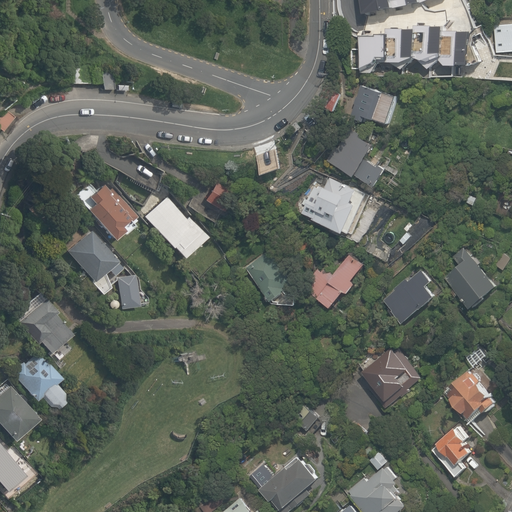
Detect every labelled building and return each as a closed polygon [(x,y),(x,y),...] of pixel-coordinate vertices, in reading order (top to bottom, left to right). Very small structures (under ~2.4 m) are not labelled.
[(378,0),(381,18),(404,15),(404,18),(418,16),(417,11),(428,9),(429,12),(443,10),(442,4),(458,2),(458,4),(467,2),(466,0),(378,0)] [(429,60),(479,62),(479,32),(466,31),(466,33),(456,33),(457,27),(442,27),(442,28),(424,28),(423,31),(397,30),(397,36),(368,36),(367,68),(387,68),(387,59),(418,60),(418,58),(429,58),(429,60)] [(511,28),(502,29),(503,55),(511,54),(511,28)] [(112,73),(101,73),(101,64),(66,64),(66,83),(101,84),(101,91),(112,91),(112,73)] [(405,100),(366,86),(362,97),(335,88),(328,109),(371,125),(373,118),(396,126),(405,100)] [(381,147),(350,134),(336,166),(388,188),(395,172),(381,166),(383,161),(376,158),(381,147)] [(365,192),(331,178),(325,191),(332,193),(325,209),(321,208),(315,221),(353,237),(369,198),(364,196),(365,192)] [(98,206),(91,213),(118,240),(139,219),(107,187),(93,201),(98,206)] [(198,189),(187,207),(214,224),(219,215),(234,225),(245,207),(213,187),(208,195),(198,189)] [(165,194),(144,215),(187,258),(208,238),(165,194)] [(511,198),(501,195),(494,213),(511,219),(511,198)] [(128,269),(95,230),(68,253),(96,285),(111,273),(116,278),(128,269)] [(277,247),(252,266),(278,302),(291,293),(290,291),(302,282),(277,247)] [(340,310),(352,295),(358,299),(379,271),(359,255),(347,269),(331,256),(315,276),(324,282),(319,288),(324,292),(321,296),(340,310)] [(501,290),(473,258),(450,279),(478,311),(501,290)] [(408,328),(444,300),(434,288),(440,283),(429,270),(414,281),(408,274),(382,295),(408,328)] [(43,293),(14,319),(38,345),(42,342),(59,361),(72,349),(69,345),(76,338),(71,332),(79,325),(72,318),(65,325),(57,317),(61,313),(43,293)] [(65,380),(36,348),(9,372),(38,404),(44,398),(57,412),(71,399),(59,385),(65,380)] [(364,365),(396,406),(428,381),(406,352),(402,356),(396,349),(388,355),(384,349),(364,365)] [(462,393),(456,398),(476,422),(481,418),(485,423),(504,407),(472,369),(454,384),(462,393)] [(0,384),(0,426),(17,446),(44,421),(5,379),(0,384)] [(306,443),(329,421),(312,403),(289,425),(306,443)] [(460,421),(443,438),(468,463),(481,450),(472,441),(477,437),(460,421)] [(366,477),(351,490),(369,511),(404,511),(413,505),(397,486),(400,483),(389,471),(394,466),(384,454),(374,463),(382,473),(371,482),(366,477)] [(308,463),(304,458),(276,478),(268,466),(254,476),(275,505),(280,501),(288,511),(327,483),(311,461),(308,463)] [(258,511),(242,493),(220,511),(263,511),(262,510),(259,511),(258,511)]
